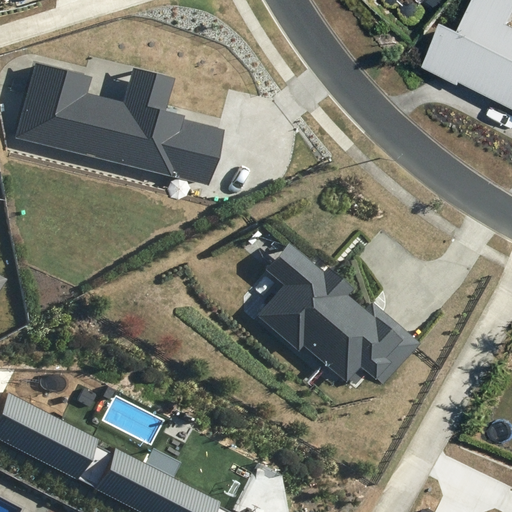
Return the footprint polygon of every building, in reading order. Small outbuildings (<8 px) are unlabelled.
[(415,7),(403,0),(371,0),(369,3),(405,25),(415,7)] [(511,0),(484,0),(469,30),(452,21),(428,68),(464,86),(467,80),(511,103),(511,0)] [(34,58),(13,139),(206,190),(222,131),(179,120),(180,115),(162,110),(171,76),(132,66),(123,100),(84,90),(89,73),(34,58)] [(277,287),(252,315),(291,350),(296,345),(342,385),(358,368),(379,387),(414,347),(369,307),(362,314),(341,295),(348,288),(325,267),(320,272),(287,242),(261,272),(277,287)] [(104,439),(11,388),(0,408),(0,436),(81,481),(104,439)] [(220,511),(227,499),(117,446),(97,488),(147,511),(220,511)]
